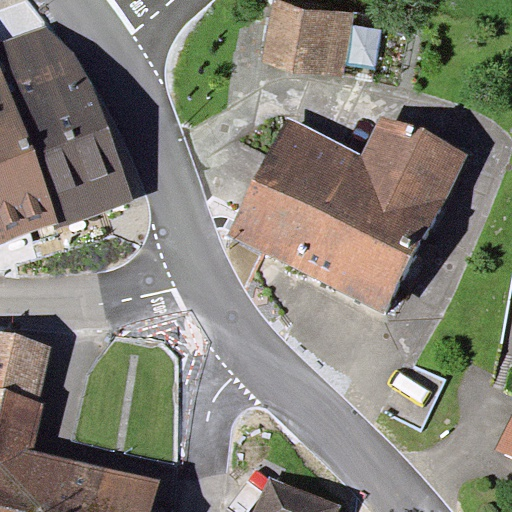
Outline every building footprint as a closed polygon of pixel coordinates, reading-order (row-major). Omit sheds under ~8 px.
[(333,74),(345,15),(276,1),(264,60),(333,74)] [(66,64),(28,79),(41,116),(11,127),(47,227),(122,201),(86,100),(66,64)] [(0,242),(47,227),(11,127),(41,116),(28,79),(0,88),(0,242)] [(361,177),(281,139),(231,238),(381,319),(437,215),(433,213),(455,168),(382,133),(361,177)] [(27,421),(41,361),(0,350),(0,511),(147,511),(152,489),(30,460),(39,422),(27,421)] [(511,463),(511,433),(500,457),(511,463)] [(260,511),(305,511),(269,495),(260,511)]
